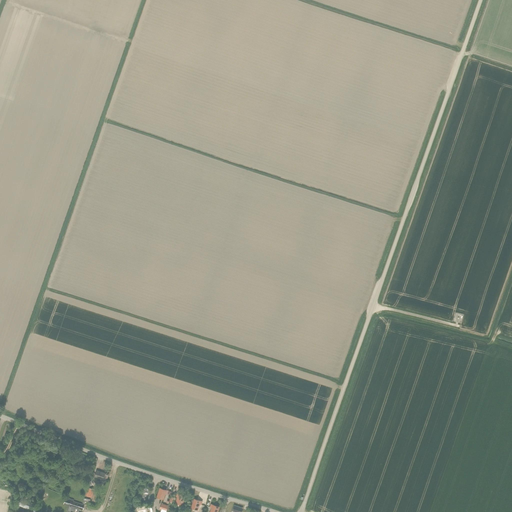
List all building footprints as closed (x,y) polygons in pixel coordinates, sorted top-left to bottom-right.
[(70,457),(72,452),(66,450),(59,447),(57,452),(64,455),(64,454),(70,457)] [(86,464),(88,457),(80,454),(78,461),(86,464)] [(106,480),(108,475),(105,474),(105,473),(96,470),(94,476),(106,480)] [(92,497),(94,489),(89,488),(87,487),(85,495),(87,496),(92,497)] [(167,493),(168,490),(160,488),(157,497),(163,499),(165,493),(167,493)] [(182,505),(185,496),(177,493),(176,496),(177,497),(175,503),(182,505)] [(78,511),(79,508),(78,508),(79,503),(73,501),(74,500),(67,498),(67,499),(65,504),(69,505),(67,511),(68,511),(78,511)] [(23,499),(20,506),(31,510),(34,504),(23,499)] [(201,504),(202,501),(194,499),(191,508),(197,510),(199,504),(201,504)]
